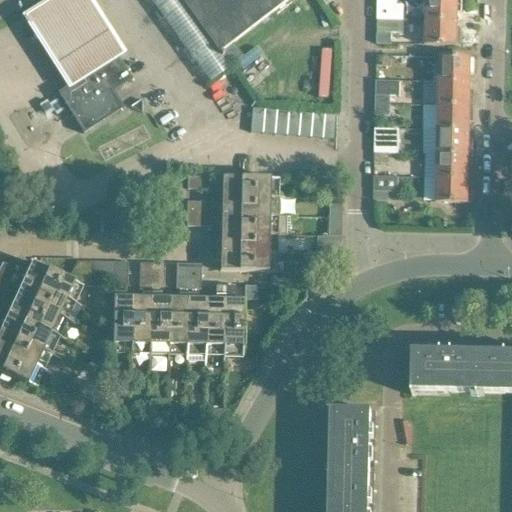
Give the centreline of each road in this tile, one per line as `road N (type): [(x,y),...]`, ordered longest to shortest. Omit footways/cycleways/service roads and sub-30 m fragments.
road 1 (residential): [(390,511),(394,346),(405,335),(511,336)]
road 2 (residential): [(368,280),(356,252),(360,0)]
road 3 (residential): [(213,500),(302,334),(368,280)]
road 4 (residential): [(213,500),(0,411)]
road 5 (residential): [(0,248),(172,250)]
road 6 (residential): [(494,150),(496,0)]
road 7 (residential): [(368,280),(416,265),(491,266)]
